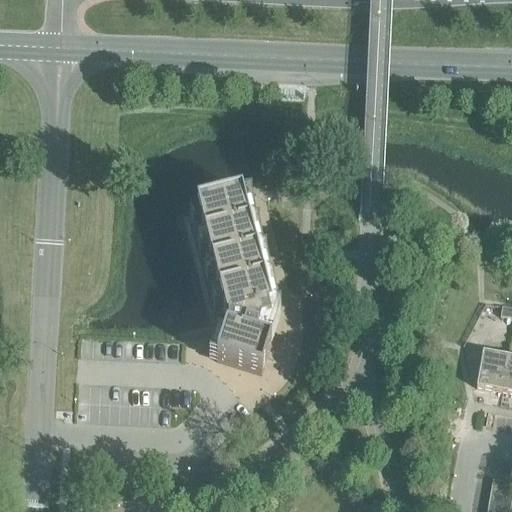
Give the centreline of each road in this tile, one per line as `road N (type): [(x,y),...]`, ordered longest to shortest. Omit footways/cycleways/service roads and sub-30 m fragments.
road 1 (secondary): [(59,50),(511,64)]
road 2 (tertiary): [(35,440),(59,50)]
road 3 (residential): [(35,440),(143,442),(184,400),(186,364)]
